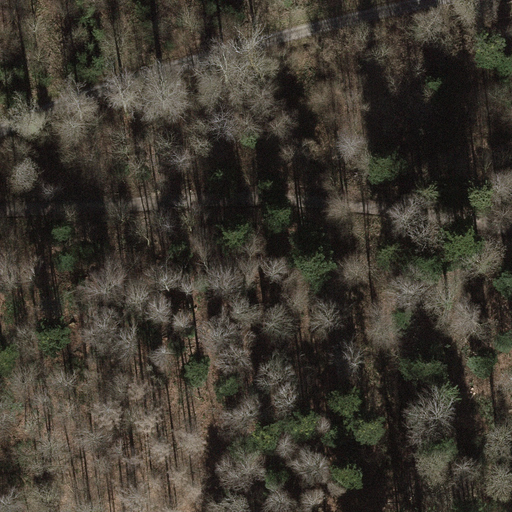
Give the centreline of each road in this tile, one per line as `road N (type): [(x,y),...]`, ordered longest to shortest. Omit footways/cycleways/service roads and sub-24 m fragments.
road 1 (track): [(0,210),(303,192),(511,227)]
road 2 (track): [(440,0),(174,68),(0,134)]
